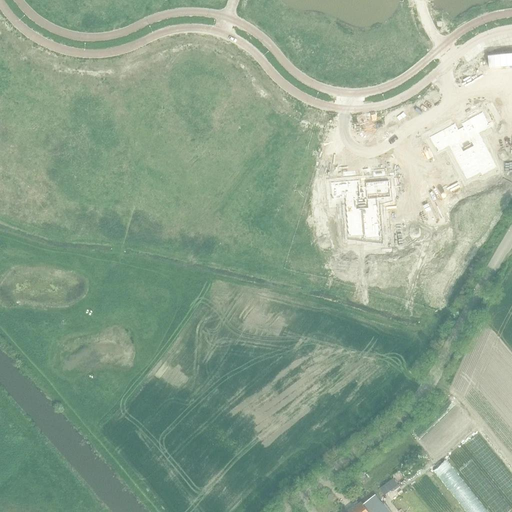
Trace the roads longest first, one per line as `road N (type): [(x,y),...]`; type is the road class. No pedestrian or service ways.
road 1 (residential): [(280,511),(421,380),(511,226)]
road 2 (residential): [(0,0),(29,33),(77,52),(102,53),(184,30),(225,32)]
road 3 (residential): [(228,19),(182,11),(122,33),(74,36),(20,0)]
road 4 (residential): [(342,106),(348,151),(380,150),(444,105),(452,91),(439,70)]
road 5 (residential): [(344,92),(312,84),(252,29),(228,19)]
road 6 (residential): [(225,32),(292,87),(342,106)]
